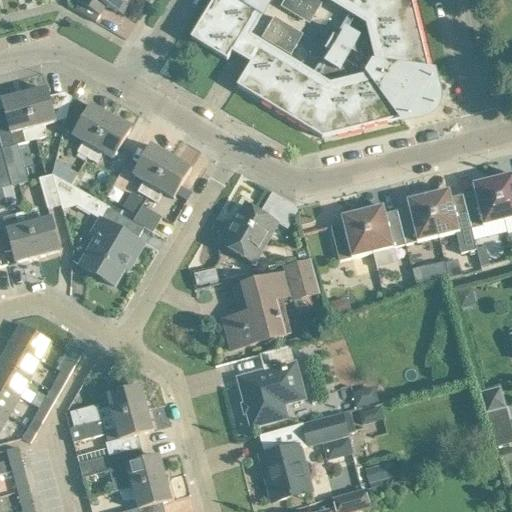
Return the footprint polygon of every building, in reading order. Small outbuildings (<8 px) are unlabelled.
[(80,0),(78,4),(80,4),(75,12),(96,24),(100,17),(106,6),(123,16),(132,0),(80,0)] [(258,11),(239,0),(214,0),(191,40),(227,62),(258,11)] [(407,71),(400,81),(402,81),(396,91),(394,91),(388,100),(375,83),(329,94),(247,44),(239,56),(252,64),(237,88),(322,139),(402,120),(400,116),(405,112),(410,119),(423,116),(427,115),(431,113),(433,110),(436,106),(437,102),(437,98),(436,94),(433,82),(425,81),(426,74),(430,74),(411,0),(338,0),(373,21),(385,67),(407,71)] [(285,0),(280,8),(303,21),(309,11),(316,15),(322,4),(315,0),(285,0)] [(261,39),(291,57),(297,46),(290,42),(296,31),(274,18),(261,39)] [(327,64),(321,60),(315,71),(331,81),(361,74),(362,71),(345,61),(352,51),(369,61),(370,59),(363,29),(346,19),(340,29),(346,33),(327,64)] [(65,95),(49,98),(47,90),(24,96),(36,141),(47,138),(44,126),(55,123),(55,122),(65,120),(65,95)] [(84,143),(78,153),(88,160),(112,119),(91,107),(89,110),(65,95),(65,120),(63,129),(74,136),(73,137),(84,143)] [(0,131),(0,144),(2,150),(36,141),(24,96),(15,98),(12,96),(6,98),(4,101),(2,102),(9,129),(0,131)] [(112,119),(88,160),(97,165),(103,154),(113,160),(121,147),(131,130),(112,119)] [(171,158),(151,147),(141,164),(133,176),(144,183),(138,193),(148,199),(171,158)] [(18,161),(30,165),(34,151),(21,148),(18,161)] [(0,150),(0,190),(2,190),(2,189),(12,187),(2,150),(0,150)] [(191,170),(171,158),(148,199),(157,204),(163,193),(174,200),(191,170)] [(511,175),(508,176),(494,180),(504,223),(511,220),(511,175)] [(39,180),(48,211),(61,207),(60,201),(58,196),(52,176),(39,180)] [(108,208),(52,176),(58,196),(100,221),(107,209),(108,208)] [(26,180),(15,183),(19,200),(31,197),(26,180)] [(474,193),(463,196),(471,230),(483,228),(504,223),(494,180),(472,185),(474,193)] [(449,191),(442,193),(428,196),(439,239),(456,235),(461,254),(476,251),(476,249),(471,230),(463,196),(451,199),(449,191)] [(132,194),(123,209),(137,217),(142,207),(145,202),(132,194)] [(228,230),(220,245),(254,265),(269,238),(268,237),(288,203),(271,194),(260,215),(246,207),(231,232),(228,230)] [(408,209),(397,212),(406,247),(417,244),(439,239),(428,196),(406,202),(408,209)] [(162,219),(145,209),(142,207),(137,217),(133,223),(153,235),(162,219)] [(384,207),(377,209),(362,212),(373,255),(394,250),(394,249),(406,247),(397,212),(385,215),(384,207)] [(96,239),(90,250),(80,267),(115,288),(131,259),(135,261),(144,246),(137,242),(143,230),(107,209),(100,221),(91,236),(96,239)] [(37,211),(26,213),(38,259),(61,253),(55,233),(51,219),(40,222),(37,211)] [(343,226),(331,229),(339,263),(373,255),(362,212),(341,218),(343,226)] [(19,228),(7,231),(16,265),(38,259),(26,213),(15,216),(19,228)] [(484,247),(476,249),(476,251),(478,259),(487,257),(484,247)] [(299,266),(285,270),(286,274),(242,286),(248,309),(251,309),(253,313),(223,321),(231,352),(285,338),(275,302),(283,300),(283,302),(293,300),(293,302),(318,295),(315,282),(306,249),(300,251),(297,255),(299,266)] [(423,268),(412,271),(417,290),(428,285),(423,268)] [(204,273),(194,275),(196,287),(207,285),(204,273)] [(471,290),(456,295),(459,308),(475,304),(471,290)] [(347,299),(329,304),(332,318),(350,313),(347,299)] [(21,325),(10,344),(41,362),(52,343),(21,325)] [(342,354),(356,353),(355,334),(341,335),(342,354)] [(296,339),(286,342),(288,349),(290,348),(297,346),(296,339)] [(0,361),(0,363),(31,381),(41,362),(10,344),(0,361)] [(239,380),(252,428),(271,423),(286,419),(280,398),(302,392),(290,348),(288,349),(260,356),(264,373),(239,380)] [(68,351),(58,368),(57,370),(61,373),(60,373),(69,378),(75,367),(81,358),(68,351)] [(0,363),(0,388),(20,399),(31,381),(0,363)] [(60,373),(50,392),(58,397),(69,378),(60,373)] [(375,387),(352,393),(356,409),(380,403),(375,387)] [(0,388),(0,412),(9,418),(9,417),(20,399),(0,388)] [(71,414),(74,429),(101,422),(101,423),(147,410),(141,388),(107,397),(110,409),(99,412),(98,407),(71,414)] [(507,410),(501,388),(480,393),(485,415),(507,410)] [(58,397),(50,392),(44,401),(36,397),(35,399),(27,394),(24,401),(40,409),(39,410),(47,415),(50,412),(54,404),(58,397)] [(377,409),(358,414),(361,426),(380,421),(377,409)] [(37,434),(41,426),(47,415),(39,410),(28,429),(37,434)] [(153,433),(147,410),(101,423),(101,422),(74,429),(70,431),(73,444),(105,436),(108,444),(105,444),(107,450),(77,458),(79,466),(141,449),(137,437),(153,433)] [(0,436),(4,439),(8,432),(15,420),(9,417),(9,418),(0,412),(0,436)] [(312,493),(300,449),(347,437),(342,417),(302,428),(302,426),(279,432),(260,437),(265,456),(260,457),(264,473),(269,472),(277,502),(312,493)] [(157,430),(158,440),(178,438),(177,428),(157,430)] [(37,434),(28,429),(25,435),(26,436),(23,440),(31,445),(37,434)] [(347,439),(323,446),(328,462),(351,456),(347,439)] [(7,452),(13,474),(24,471),(18,449),(7,452)] [(117,481),(120,492),(165,480),(159,458),(144,462),(141,449),(79,466),(83,479),(112,471),(115,482),(117,481)] [(435,456),(423,456),(423,471),(435,471),(435,456)] [(399,477),(395,462),(365,471),(369,485),(399,477)] [(361,467),(356,469),(362,491),(367,489),(361,467)] [(24,471),(13,474),(19,494),(29,491),(24,471)] [(137,509),(127,511),(164,511),(162,505),(171,503),(165,480),(120,492),(123,503),(135,500),(137,509)] [(19,494),(23,511),(34,511),(29,491),(19,494)] [(365,492),(333,501),(335,511),(360,511),(370,509),(365,492)]
